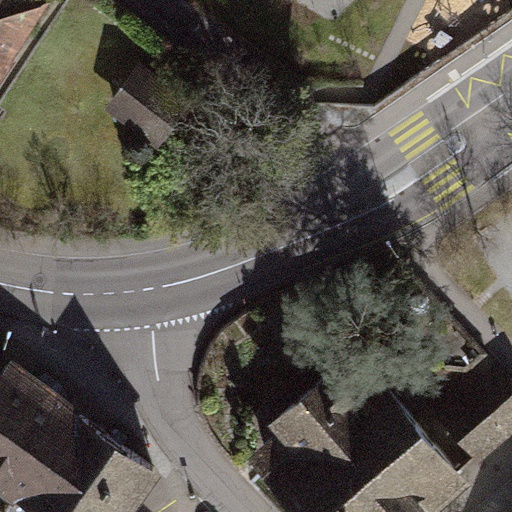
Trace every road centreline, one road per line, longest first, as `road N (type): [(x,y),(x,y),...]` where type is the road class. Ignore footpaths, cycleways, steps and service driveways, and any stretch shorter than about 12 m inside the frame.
road 1 (residential): [(378,200),(144,0)]
road 2 (tertiary): [(139,294),(310,243),(378,200)]
road 3 (residential): [(139,294),(170,399),(241,511)]
road 4 (tertiary): [(378,200),(511,103)]
road 5 (tertiary): [(0,286),(139,294)]
